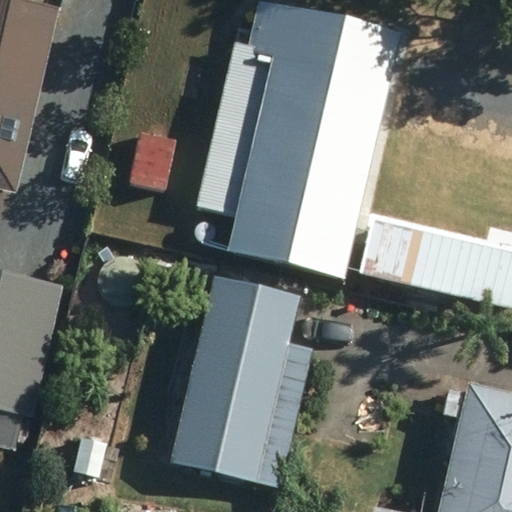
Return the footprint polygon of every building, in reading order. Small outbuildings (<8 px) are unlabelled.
[(0,199),(11,202),(52,20),(0,8),(0,199)] [(193,214),(232,223),(223,260),(339,288),(396,44),(255,11),(245,53),(232,50),(193,214)] [(135,143),(126,191),(162,198),(170,149),(135,143)] [(355,282),(510,318),(511,311),(511,262),(367,228),(355,282)] [(0,454),(10,456),(18,421),(30,423),(59,292),(0,278),(0,454)] [(209,286),(168,469),(276,493),(307,359),(284,354),(295,306),(209,286)] [(456,426),(436,511),(511,511),(511,404),(464,393),(461,403),(445,399),(440,422),(456,426)] [(76,446),(70,479),(96,484),(102,451),(76,446)]
